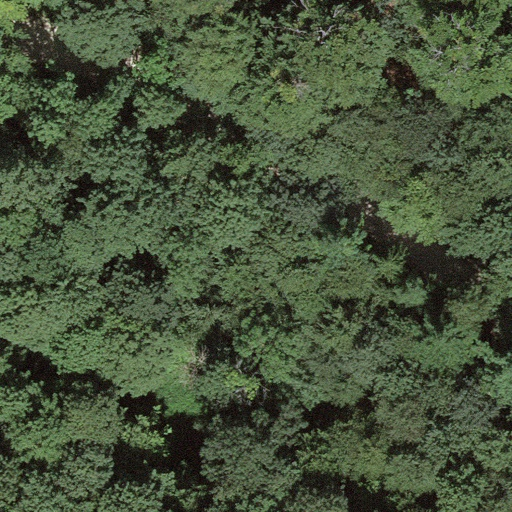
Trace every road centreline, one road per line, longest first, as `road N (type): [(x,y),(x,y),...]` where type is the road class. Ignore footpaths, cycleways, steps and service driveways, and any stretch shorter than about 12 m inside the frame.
road 1 (track): [(0,30),(213,113),(326,181),(511,313)]
road 2 (track): [(337,413),(511,457)]
